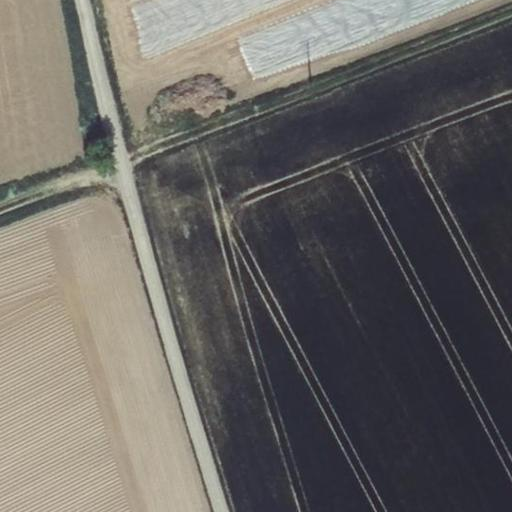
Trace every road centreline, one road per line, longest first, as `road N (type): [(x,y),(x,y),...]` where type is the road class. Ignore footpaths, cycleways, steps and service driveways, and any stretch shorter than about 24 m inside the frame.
road 1 (track): [(0,212),(511,16)]
road 2 (unclassified): [(219,511),(81,0)]
